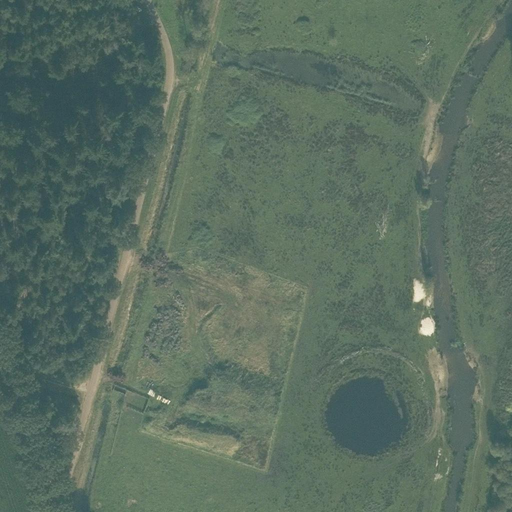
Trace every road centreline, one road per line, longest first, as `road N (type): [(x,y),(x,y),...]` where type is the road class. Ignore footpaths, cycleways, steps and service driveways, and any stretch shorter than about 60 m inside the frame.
road 1 (unclassified): [(65,511),(61,502),(166,97),(164,42),(146,0)]
road 2 (track): [(10,362),(61,502)]
